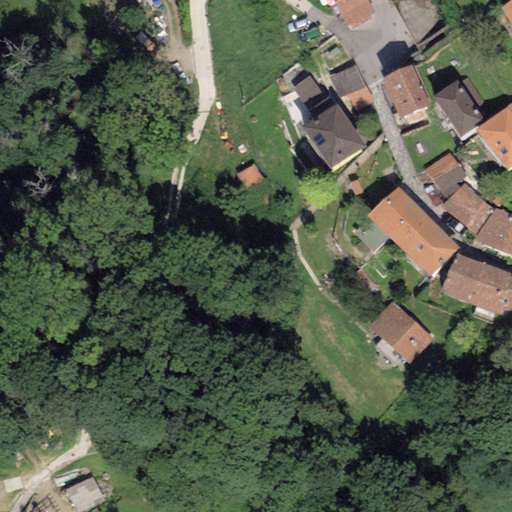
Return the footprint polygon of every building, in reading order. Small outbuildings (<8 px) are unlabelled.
[(374,16),(365,0),(329,0),(347,31),(374,16)] [(511,5),(501,13),(511,29),(511,5)] [(357,69),(330,82),(348,118),(375,105),(357,69)] [(430,109),(410,71),(382,86),(402,123),(430,109)] [(492,113),(466,79),(432,104),(462,142),(484,126),(481,122),(492,113)] [(511,106),(475,137),(507,176),(511,172),(511,106)] [(365,152),(334,111),(300,135),(330,177),(365,152)] [(467,179),(450,155),(425,173),(441,197),(467,179)] [(476,238),(493,210),(463,186),(442,210),(476,238)] [(460,252),(398,192),(367,223),(429,283),(460,252)] [(511,218),(493,210),(476,238),(473,244),(511,261),(511,218)] [(511,278),(457,260),(442,302),(501,321),(502,316),(511,316),(511,280),(511,281),(511,278)] [(431,342),(391,306),(369,330),(409,367),(431,342)] [(92,477),(64,492),(75,511),(82,511),(105,500),(92,477)]
